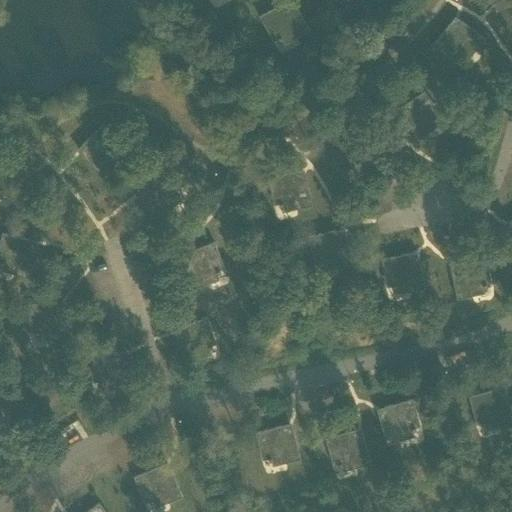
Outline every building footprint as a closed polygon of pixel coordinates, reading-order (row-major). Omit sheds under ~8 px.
[(511,0),(500,0),(496,3),(499,7),(498,11),(494,13),(509,39),(511,36),(511,0)] [(285,3),(259,17),(267,30),(271,28),(279,43),(294,34),(297,39),(310,31),(295,5),(291,8),(287,7),(285,3)] [(432,46),(445,55),(448,51),(461,62),(471,49),(476,52),(485,40),(462,21),(459,25),(455,26),(451,23),(432,46)] [(402,116),(398,119),(415,143),(428,134),(425,130),(438,121),(429,107),(433,104),(424,91),(400,108),(403,112),(402,116)] [(322,153),(319,157),(344,173),(352,160),(348,158),(357,144),(344,134),(346,130),(334,121),(317,146),(321,149),(322,153)] [(85,153),(82,156),(102,178),(113,167),(110,163),(122,152),(111,140),(114,136),(104,125),(82,145),(85,149),(85,153)] [(0,193),(13,197),(11,202),(26,206),(34,178),(30,177),(28,173),(29,168),(1,160),(0,161),(0,176),(1,176),(0,181),(0,193)] [(143,196),(139,200),(160,221),(171,211),(167,207),(179,195),(168,183),(172,180),(161,168),(140,189),(143,192),(143,196)] [(297,172),(268,178),(271,193),(276,192),(280,208),(296,205),(297,210),(312,207),(306,178),(301,179),(298,176),(297,172)] [(317,251),(320,267),(336,264),(338,269),(353,266),(347,237),(342,238),(338,235),(337,231),(308,237),(312,252),(317,251)] [(31,241),(2,233),(0,241),(0,248),(3,249),(0,261),(0,265),(15,270),(14,275),(29,279),(36,250),(32,249),(30,246),(31,241)] [(182,263),(193,291),(207,285),(205,280),(221,274),(215,258),(220,256),(214,242),(186,253),(188,257),(187,261),(182,263)] [(410,254),(381,260),(384,275),(389,274),(392,290),(409,287),(410,292),(425,289),(419,260),(414,261),(411,259),(410,254)] [(451,271),(457,300),(472,297),(471,292),(487,288),(484,272),(489,271),(486,256),(457,262),(458,266),(456,270),(451,271)] [(57,303),(28,304),(29,320),(34,319),(35,336),(52,335),(52,340),(67,339),(65,310),(61,310),(58,307),(57,303)] [(207,318),(179,328),(181,332),(179,336),(175,338),(185,365),(199,360),(197,355),(213,350),(207,334),(212,332),(207,318)] [(115,385),(115,390),(131,389),(129,359),(124,360),(121,357),(121,352),(91,354),(92,369),(97,369),(98,386),(115,385)] [(468,397),(473,412),(478,410),(482,427),(498,422),(499,427),(511,423),(511,414),(507,394),(502,396),(498,394),(497,389),(468,397)] [(379,417),(387,445),(402,441),(400,436),(416,431),(412,415),(417,414),(413,399),(384,407),(385,412),(383,416),(379,417)] [(255,433),(259,448),(264,447),(268,463),(284,459),(286,464),(301,460),(293,431),(289,432),(285,430),(284,426),(255,433)] [(353,431),(325,439),(329,454),(334,452),(339,468),(355,464),(356,469),(371,464),(363,436),(358,437),(355,435),(353,431)] [(133,478),(139,492),(144,490),(151,505),(166,499),(168,503),(182,497),(171,470),(166,472),(162,470),(161,466),(133,478)] [(105,511),(99,503),(86,511),(105,511)]
